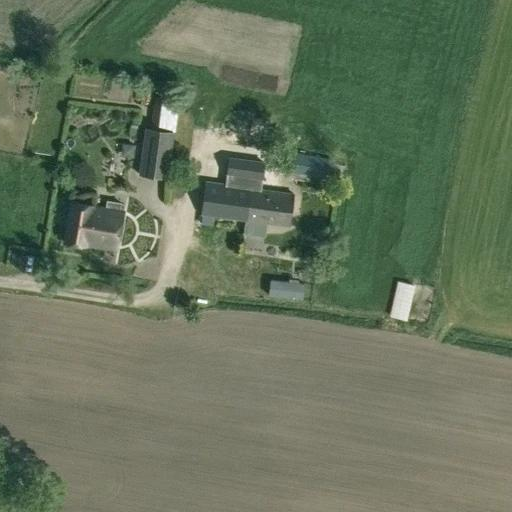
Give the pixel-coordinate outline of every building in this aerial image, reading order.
[(167,179),(177,102),(155,99),(151,129),(145,128),(138,175),(167,179)] [(344,166),(334,164),(335,160),(293,152),(290,171),(331,180),(331,179),(341,181),(344,166)] [(201,215),(289,226),(293,193),(205,182),(201,215)] [(119,211),(120,203),(106,201),(104,209),(92,207),(92,205),(70,201),(64,241),(86,245),(86,244),(116,249),(122,212),(119,211)] [(300,264),(296,295),(310,297),(314,266),(300,264)] [(404,319),(412,284),(398,281),(390,316),(404,319)]
